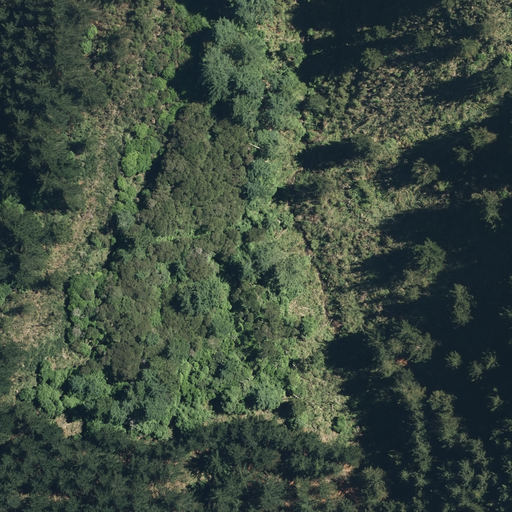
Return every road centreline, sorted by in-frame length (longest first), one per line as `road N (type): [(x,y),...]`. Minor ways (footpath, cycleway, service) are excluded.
road 1 (track): [(371,511),(357,315),(338,226),(328,0)]
road 2 (track): [(440,511),(430,410),(390,343),(357,315)]
